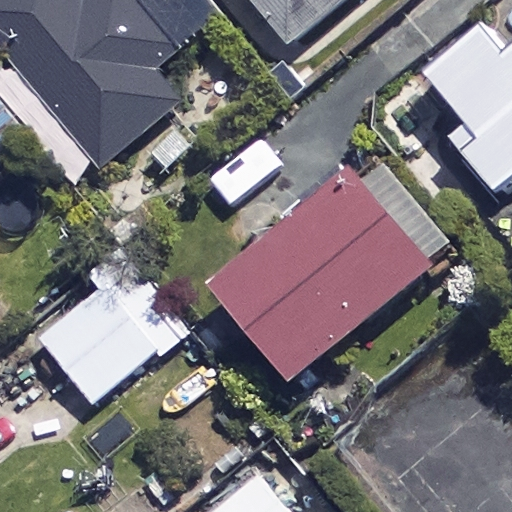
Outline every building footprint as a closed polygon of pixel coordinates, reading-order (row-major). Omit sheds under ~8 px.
[(229,28),(204,0),(109,0),(98,11),(88,0),(11,0),(0,10),(0,43),(114,176),(193,108),(168,79),(229,28)] [(367,0),(259,0),(304,53),(367,0)] [(511,47),(504,38),(446,86),(486,135),(469,148),(511,201),(511,47)] [(276,191),(254,162),(201,202),(223,231),(276,191)] [(454,278),(374,182),(235,297),(314,394),(454,278)] [(172,355),(120,290),(52,344),(104,409),(172,355)] [(294,511),(269,481),(230,511),(294,511)]
